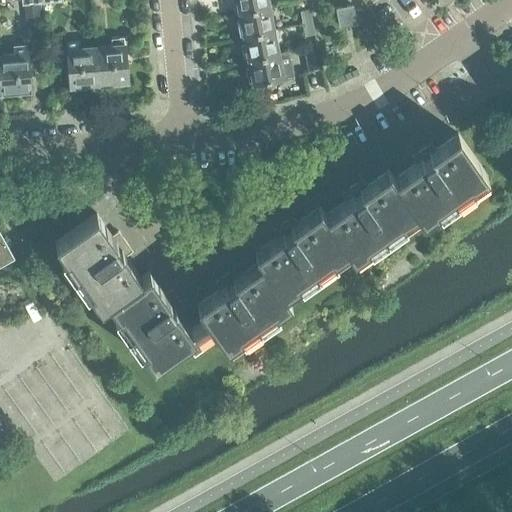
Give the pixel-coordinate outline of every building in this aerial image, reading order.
[(270,4),(269,0),(235,0),(238,11),(270,4)] [(41,20),(40,2),(24,4),(26,22),(41,20)] [(275,28),(270,4),(238,11),(242,35),(275,28)] [(352,4),(336,7),(339,25),(356,22),(352,4)] [(302,23),(312,21),(310,8),(300,10),(302,23)] [(305,35),(315,33),(312,21),(302,23),(305,35)] [(279,51),(275,28),(242,35),(247,58),(279,51)] [(95,44),(99,84),(128,81),(124,41),(123,41),(123,35),(111,37),(112,42),(95,44)] [(70,87),(99,84),(95,44),(80,45),(79,39),(67,41),(70,87)] [(0,52),(0,61),(3,93),(31,90),(26,44),(14,45),(14,51),(0,52)] [(321,69),(317,44),(303,47),(308,71),(321,69)] [(288,50),(279,51),(247,58),(252,82),(284,76),(282,63),(290,61),(288,50)] [(394,176),(423,218),(487,173),(458,132),(435,148),(431,142),(422,148),(413,155),(417,161),(394,176)] [(423,218),(394,176),(389,168),(366,184),(362,178),(352,185),(343,192),(347,198),(325,213),(354,255),(416,211),(422,219),(423,218)] [(354,255),(325,213),(319,205),(297,221),(292,215),(283,221),(273,228),(277,234),(254,250),(260,259),(285,291),(347,248),(352,256),(354,255)] [(108,300),(141,275),(126,254),(132,249),(118,230),(115,233),(112,234),(96,212),(55,241),(100,306),(108,300)] [(0,265),(14,257),(10,249),(0,231),(0,265)] [(206,317),(212,326),(225,345),(291,299),(285,291),(260,259),(239,274),(234,267),(225,274),(215,281),(219,287),(197,303),(206,317)] [(194,334),(190,328),(178,312),(185,307),(178,298),(171,288),(165,292),(149,269),(141,275),(108,300),(153,364),(189,338),(194,334)]
